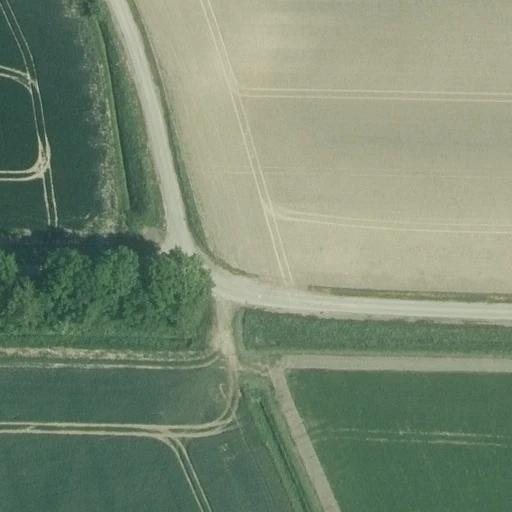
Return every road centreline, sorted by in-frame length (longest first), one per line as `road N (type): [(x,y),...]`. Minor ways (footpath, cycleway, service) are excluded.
road 1 (unclassified): [(511,312),(320,305),(175,274)]
road 2 (unclassified): [(175,274),(179,244),(161,154),(115,0)]
road 3 (unclassified): [(0,271),(175,274)]
